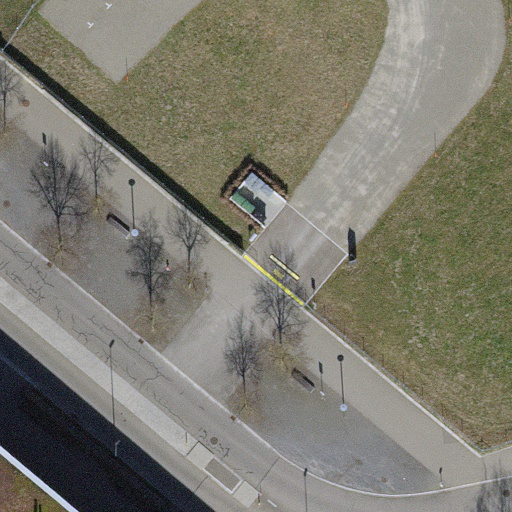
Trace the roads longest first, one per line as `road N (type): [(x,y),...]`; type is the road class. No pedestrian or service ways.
road 1 (residential): [(281,511),(257,468),(0,252)]
road 2 (residential): [(0,327),(220,511)]
